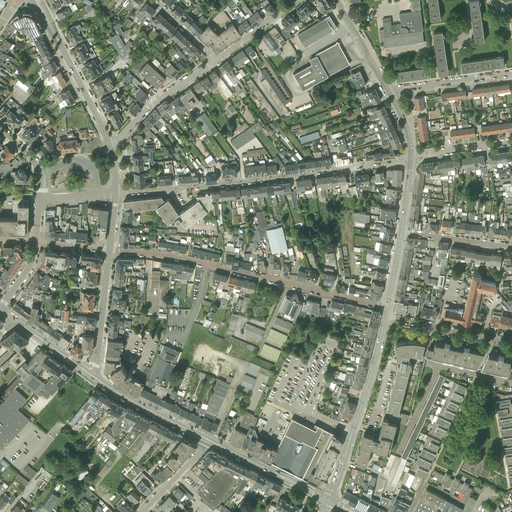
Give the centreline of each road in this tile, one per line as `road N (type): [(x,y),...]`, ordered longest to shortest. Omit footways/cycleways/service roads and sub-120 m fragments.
road 1 (residential): [(387,308),(109,248)]
road 2 (residential): [(179,188),(411,155)]
road 3 (tertiary): [(329,500),(385,318)]
road 4 (secondary): [(108,146),(43,14)]
road 5 (secondary): [(209,440),(89,373)]
road 6 (residential): [(108,146),(145,108),(214,60)]
road 7 (secondary): [(329,500),(209,440)]
road 8 (residential): [(511,344),(385,318)]
road 9 (secondary): [(89,373),(109,248)]
road 10 (residential): [(388,91),(511,73)]
